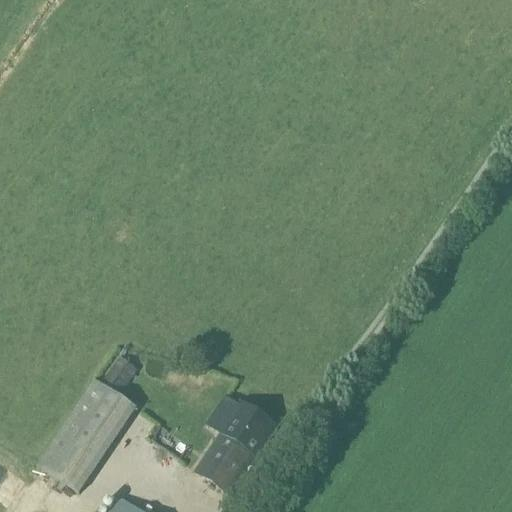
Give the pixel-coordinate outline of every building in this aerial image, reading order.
[(93,317),(61,358),(85,376),(117,334),(93,317)] [(94,386),(39,467),(79,494),(133,411),(94,386)] [(194,473),(192,476),(230,501),(256,462),(257,460),(263,452),(266,448),(272,438),(278,429),(243,406),(240,404),(238,408),(225,400),(224,400),(219,408),(215,413),(213,417),(210,421),(209,422),(205,428),(215,434),(218,437),(194,473)] [(0,506),(7,511),(25,484),(0,467),(0,506)] [(134,511),(121,503),(115,511),(134,511)]
